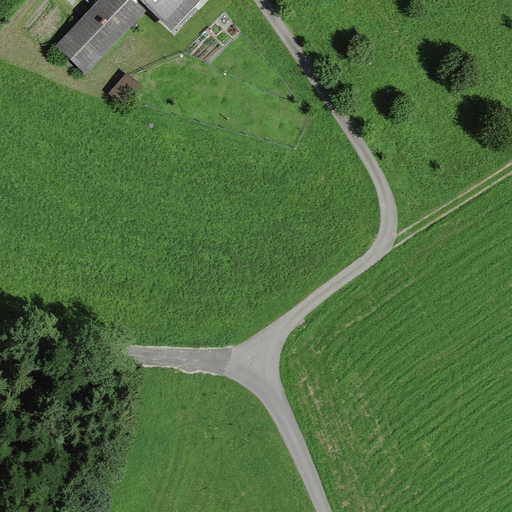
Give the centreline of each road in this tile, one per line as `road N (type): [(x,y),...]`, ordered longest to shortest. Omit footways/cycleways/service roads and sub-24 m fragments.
road 1 (unclassified): [(0,334),(134,360),(255,367),(322,511)]
road 2 (track): [(380,254),(511,169)]
